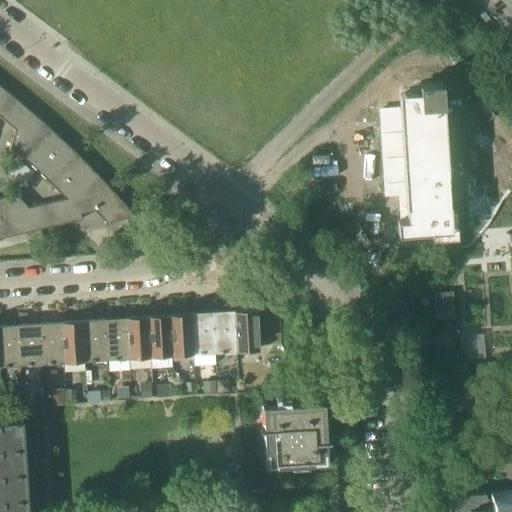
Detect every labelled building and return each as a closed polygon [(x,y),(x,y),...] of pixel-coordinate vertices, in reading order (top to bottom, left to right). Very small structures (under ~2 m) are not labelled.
[(397,234),(404,234),(450,231),(441,83),(418,85),(419,92),(399,93),(400,109),(405,108),(410,181),(404,182),(406,208),(403,208),(404,220),(396,220),(397,234)] [(94,211),(105,223),(134,216),(115,194),(93,172),(70,148),(46,126),(26,108),(3,89),(0,86),(0,237),(81,219),(80,214),(94,211)] [(454,291),(436,291),(436,317),(454,317),(454,291)] [(254,309),(232,310),(235,351),(257,350),(254,309)] [(232,310),(210,312),(213,352),(235,351),(232,310)] [(210,312),(189,313),(192,354),(213,352),(210,312)] [(189,313),(167,314),(170,355),(192,354),(189,313)] [(167,314),(146,316),(148,357),(170,355),(167,314)] [(146,316),(124,317),(127,358),(148,357),(146,316)] [(124,317),(102,319),(105,359),(127,358),(124,317)] [(102,319),(81,320),(83,361),(105,359),(102,319)] [(81,320),(59,321),(62,362),(83,361),(81,320)] [(59,321),(37,323),(40,364),(62,362),(59,321)] [(37,323),(16,324),(19,365),(40,364),(37,323)] [(16,324),(0,325),(0,366),(19,365),(16,324)] [(264,466),(326,462),(324,438),(328,438),(327,419),(323,419),(322,401),(300,402),(260,404),(264,466)] [(0,421),(0,511),(26,511),(21,420),(0,421)] [(511,511),(511,490),(489,492),(489,499),(486,498),(484,493),(447,495),(448,511),(511,511)]
